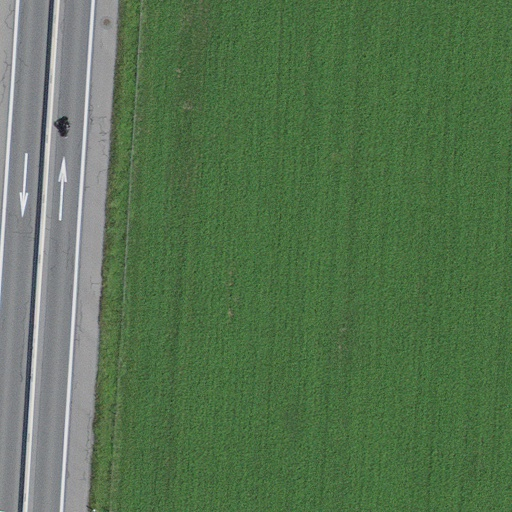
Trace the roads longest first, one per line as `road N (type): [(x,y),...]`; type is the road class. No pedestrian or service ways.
road 1 (trunk): [(43,511),(77,0)]
road 2 (trunk): [(37,0),(3,511)]
